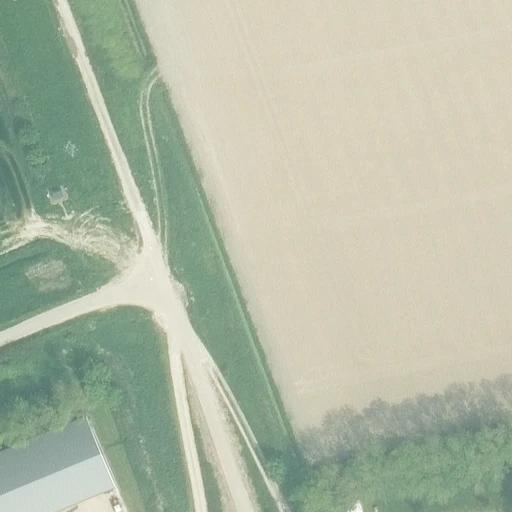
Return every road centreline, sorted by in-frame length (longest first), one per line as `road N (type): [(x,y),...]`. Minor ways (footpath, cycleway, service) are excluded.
road 1 (unclassified): [(159,274),(57,0)]
road 2 (unclassified): [(179,327),(175,355),(198,511)]
road 3 (unclassified): [(283,511),(206,358),(192,354)]
road 4 (unclassified): [(0,339),(159,274)]
road 5 (unclassified): [(246,511),(192,354)]
